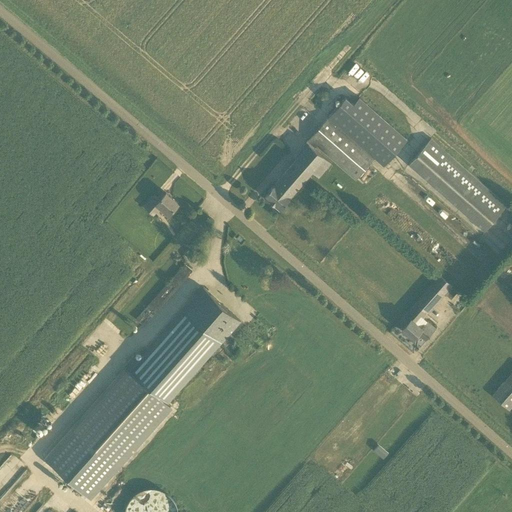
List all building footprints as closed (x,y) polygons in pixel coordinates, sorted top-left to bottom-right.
[(407,138),(359,96),(352,104),(345,97),(327,118),(374,158),(383,166),(407,138)] [(374,158),(327,118),(309,139),(317,146),(334,160),(356,179),(374,158)] [(431,138),(408,164),(484,231),(506,205),(431,138)] [(318,178),(331,163),(315,149),(317,146),(309,139),(306,142),(309,144),(264,196),(280,209),(312,172),(318,178)] [(153,214),(159,207),(168,215),(178,203),(166,192),(157,202),(152,198),(144,207),(153,214)] [(194,253),(190,259),(194,263),(199,257),(194,253)] [(147,304),(155,311),(193,270),(186,263),(147,304)] [(427,313),(451,285),(440,276),(416,303),(427,313)] [(241,321),(203,288),(184,309),(221,343),(241,321)] [(405,314),(411,319),(402,329),(413,339),(418,333),(425,339),(436,328),(427,321),(416,311),(415,312),(411,308),(405,314)] [(167,403),(221,343),(184,309),(130,370),(167,403)] [(91,499),(173,408),(167,403),(130,370),(128,368),(73,429),(71,427),(44,458),(91,499)] [(509,409),(511,405),(511,372),(492,395),(509,409)] [(48,413),(55,418),(60,410),(54,405),(48,413)] [(379,443),(373,449),(384,458),(389,451),(379,443)] [(131,511),(176,511),(163,483),(126,500),(131,511)]
